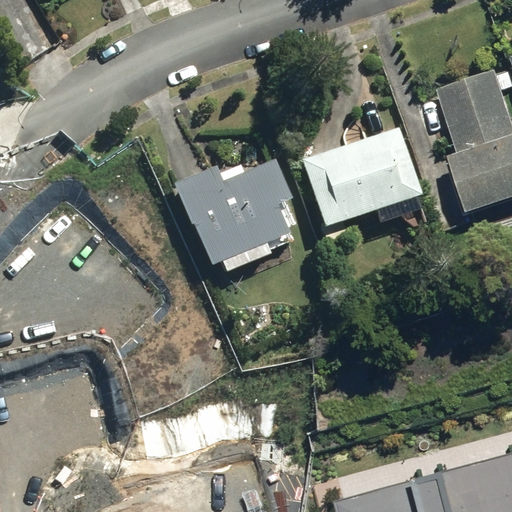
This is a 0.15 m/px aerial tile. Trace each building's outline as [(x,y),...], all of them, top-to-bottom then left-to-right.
[(511,58),(501,62),(511,97),(511,58)] [(511,204),(511,150),(490,81),(435,98),(455,162),(441,167),(458,221),(511,204)] [(290,171),(310,236),(408,205),(387,141),(290,171)] [(234,163),(162,193),(201,287),(282,254),(266,215),(283,208),(266,167),(240,177),(234,163)] [(511,511),(511,462),(332,509),(333,511),(511,511)]
